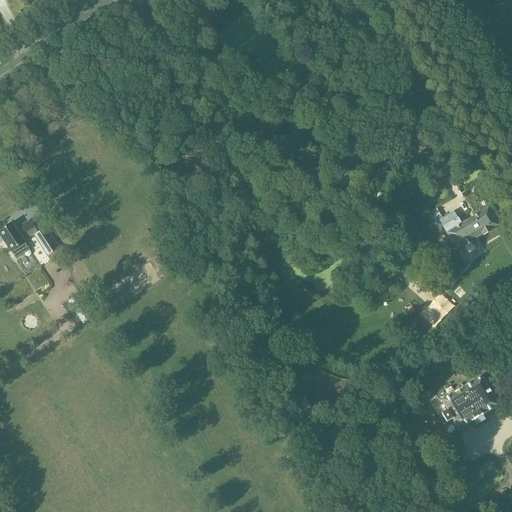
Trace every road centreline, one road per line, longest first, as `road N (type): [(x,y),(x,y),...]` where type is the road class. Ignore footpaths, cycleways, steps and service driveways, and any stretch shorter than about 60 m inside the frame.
road 1 (track): [(395,0),(480,147),(479,156),(447,176),(435,161),(386,170),(366,190),(366,209),(385,239)]
road 2 (primary): [(0,78),(117,0)]
